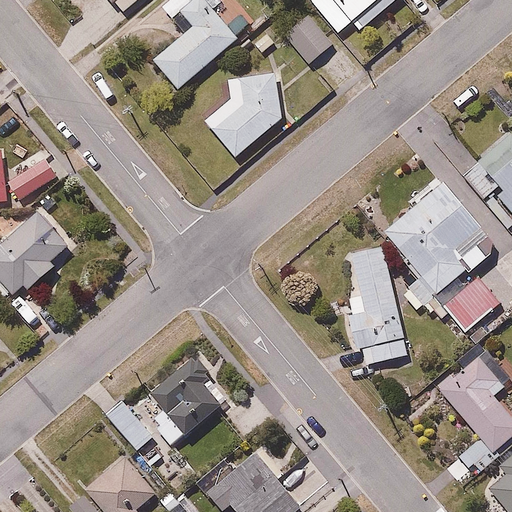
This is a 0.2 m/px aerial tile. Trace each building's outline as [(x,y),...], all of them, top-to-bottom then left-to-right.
[(116,0),(125,9),(135,0),(116,0)] [(154,58),(180,87),(239,35),(208,0),(166,0),(162,3),(172,15),(167,20),(180,35),(154,58)] [(309,0),(340,34),(354,22),(361,30),(394,0),(309,0)] [(309,8),(284,29),(310,60),(335,40),(309,8)] [(243,73),(244,102),(213,128),(237,156),(282,117),(282,72),(243,73)] [(465,174),(485,198),(501,185),(504,189),(501,192),(511,205),(511,133),(505,139),(502,137),(478,156),(481,160),(465,174)] [(45,154),(9,183),(23,200),(59,170),(45,154)] [(419,309),(428,301),(444,320),(453,312),(470,332),(503,303),(478,274),(470,281),(466,276),(491,254),(481,243),(492,234),(443,178),(383,229),(424,277),(405,292),(419,309)] [(43,206),(6,235),(0,227),(0,277),(12,293),(27,282),(31,286),(59,265),(54,258),(73,243),(43,206)] [(387,243),(353,249),(356,351),(366,348),(366,365),(392,361),(394,368),(419,364),(417,353),(407,355),(387,243)] [(451,371),(437,382),(480,435),(458,453),(471,468),(477,463),(483,469),(498,456),(493,450),(511,433),(511,411),(497,393),(509,383),(491,361),(497,356),(488,345),(454,373),(451,371)] [(152,418),(183,457),(228,421),(226,418),(240,407),(199,355),(150,392),(163,409),(152,418)] [(122,398),(105,412),(138,449),(155,435),(122,398)] [(207,489),(224,508),(232,502),(240,511),(295,511),(306,503),(255,445),(207,489)] [(126,452),(67,503),(74,511),(144,511),(140,506),(158,490),(126,452)] [(511,511),(511,453),(501,462),(506,474),(494,483),(494,493),(506,511),(511,511)]
